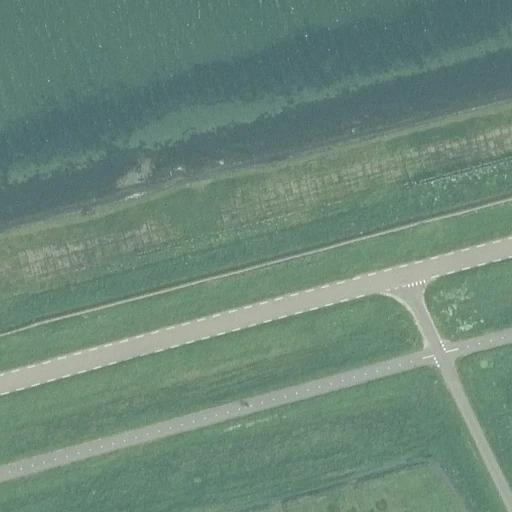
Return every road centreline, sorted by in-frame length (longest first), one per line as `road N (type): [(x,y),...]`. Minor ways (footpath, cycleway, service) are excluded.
road 1 (tertiary): [(0,385),(403,277)]
road 2 (tertiary): [(511,511),(403,277)]
